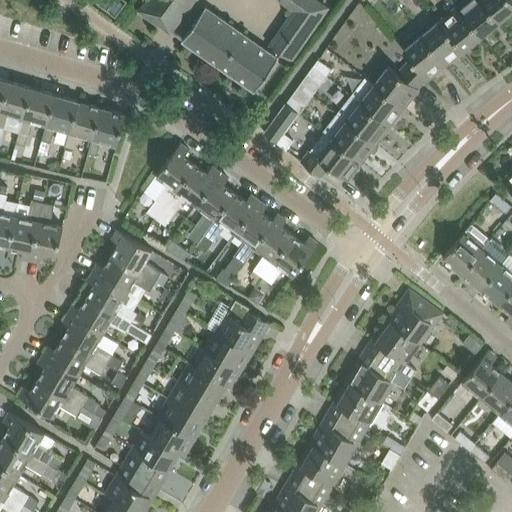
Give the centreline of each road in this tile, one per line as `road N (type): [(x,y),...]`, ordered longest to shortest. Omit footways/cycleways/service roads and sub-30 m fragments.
road 1 (residential): [(0,49),(152,95),(365,251)]
road 2 (unclassified): [(211,511),(365,251)]
road 3 (unclassified): [(365,251),(433,171),(511,100)]
